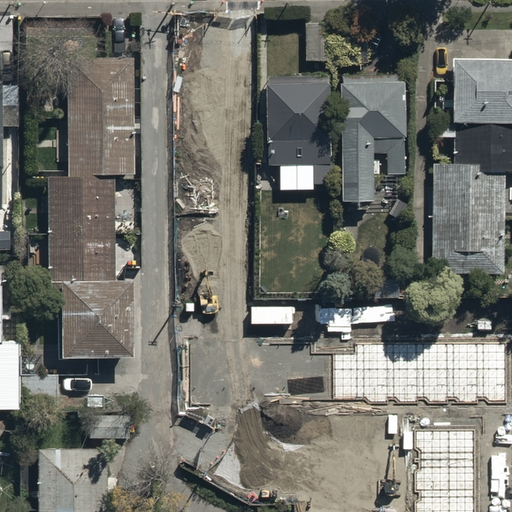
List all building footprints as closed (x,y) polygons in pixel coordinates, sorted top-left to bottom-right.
[(256,47),(256,8),(231,8),(231,47),(256,47)] [(367,20),(306,20),(306,58),(331,59),(331,63),(368,63),(367,20)] [(58,281),(58,352),(128,352),(128,275),(113,275),(113,170),(132,170),(132,129),(139,129),(139,116),(132,116),(132,53),(65,53),(65,173),(45,173),(45,281),(58,281)] [(511,54),(453,54),(453,111),(431,111),(431,131),(453,131),(453,162),(431,162),(431,270),(504,270),(504,168),(511,168),(511,54)] [(328,73),(267,74),(267,148),(257,148),(257,163),(313,162),(313,183),(331,183),(329,79),(328,79),(328,73)] [(250,74),(190,75),(191,80),(184,80),(185,89),(189,89),(189,140),(190,140),(190,163),(208,163),(208,174),(219,174),(219,210),(246,209),(246,162),(252,162),(252,81),(250,81),(250,74)] [(341,79),(343,196),(373,196),(372,152),(388,152),(388,172),(407,172),(405,78),(341,79)] [(175,174),(175,199),(197,199),(197,174),(175,174)] [(0,246),(9,247),(9,230),(0,229),(0,246)] [(0,413),(21,413),(21,405),(21,375),(22,348),(1,347),(1,273),(0,272),(0,413)] [(262,341),(261,308),(219,309),(220,342),(262,341)] [(511,388),(511,352),(486,353),(486,388),(511,388)] [(246,398),(246,462),(351,464),(351,486),(397,487),(397,474),(420,475),(420,445),(395,444),(396,376),(364,375),(365,363),(320,362),(319,419),(288,418),(288,398),(246,398)] [(54,374),(21,375),(21,405),(55,404),(54,374)] [(128,412),(87,412),(87,435),(128,435),(128,412)] [(103,511),(103,445),(34,446),(34,491),(20,491),(20,509),(36,509),(35,511),(103,511)]
